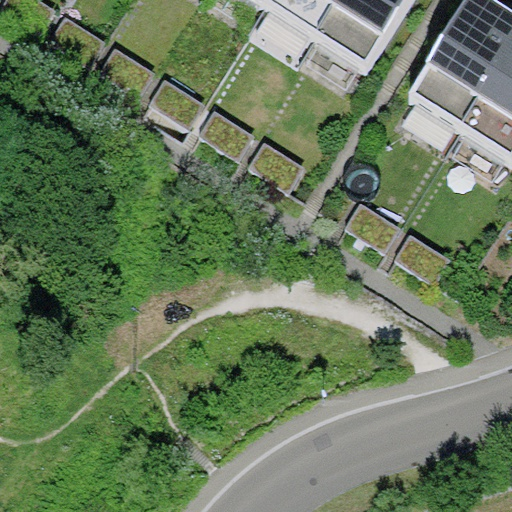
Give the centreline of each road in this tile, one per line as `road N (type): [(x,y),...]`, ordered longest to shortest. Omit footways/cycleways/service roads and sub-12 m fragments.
road 1 (track): [(469,416),(431,357),(374,319),(312,295),(259,291),(219,306),(167,335),(140,367)]
road 2 (residential): [(238,511),(331,455),(511,404)]
